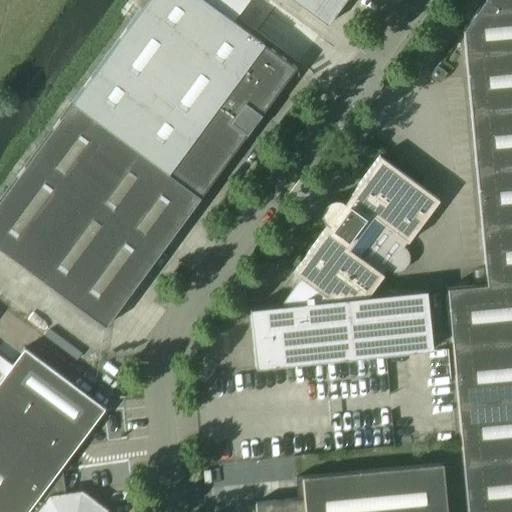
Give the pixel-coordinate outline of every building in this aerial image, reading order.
[(0,248),(105,326),(296,67),(204,0),(146,0),(0,198),(0,248)] [(345,0),(293,0),(327,25),(345,0)] [(511,0),(484,0),(463,30),(465,54),(511,49),(511,0)] [(511,49),(465,54),(476,170),(511,166),(511,49)] [(437,66),(435,68),(430,76),(439,83),(446,73),(437,66)] [(438,200),(379,156),(344,203),(341,201),(337,200),(333,200),(321,216),(322,220),(324,223),(327,226),(293,273),(299,277),(352,317),(366,297),(387,269),(389,272),(393,272),(397,272),(401,271),(404,269),(408,263),(409,260),(409,256),(408,252),(406,249),(403,247),(438,200)] [(511,224),(511,166),(476,170),(481,228),(511,224)] [(511,224),(481,228),(486,284),(511,282),(511,224)] [(425,290),(366,297),(352,317),(299,277),(279,305),(249,308),(255,368),(432,350),(425,290)] [(511,341),(511,282),(486,284),(447,288),(452,347),(511,341)] [(511,341),(452,347),(457,404),(511,399),(511,341)] [(61,466),(104,408),(24,347),(0,379),(0,511),(108,511),(109,511),(80,490),(65,492),(61,466)] [(511,399),(457,404),(463,462),(511,457),(511,399)] [(511,511),(511,457),(463,462),(467,511),(511,511)] [(447,511),(443,463),(301,476),(303,498),(256,502),(256,511),(447,511)]
